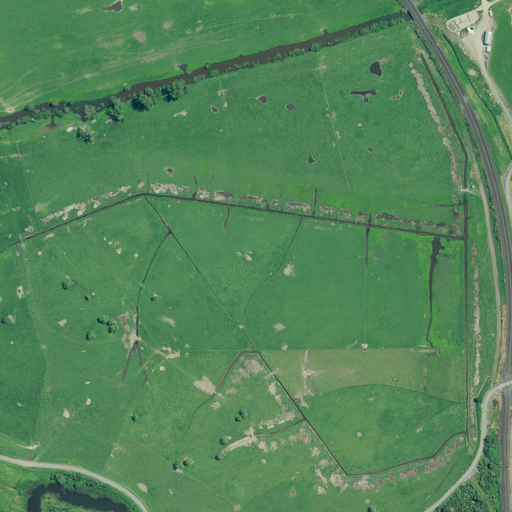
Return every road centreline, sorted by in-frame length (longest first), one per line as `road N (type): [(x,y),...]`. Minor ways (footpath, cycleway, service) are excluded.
road 1 (unclassified): [(145,511),(133,497),(77,470),(0,457)]
road 2 (unclassified): [(511,382),(494,399),(469,472),(429,511)]
road 3 (track): [(511,122),(481,62),(484,0)]
